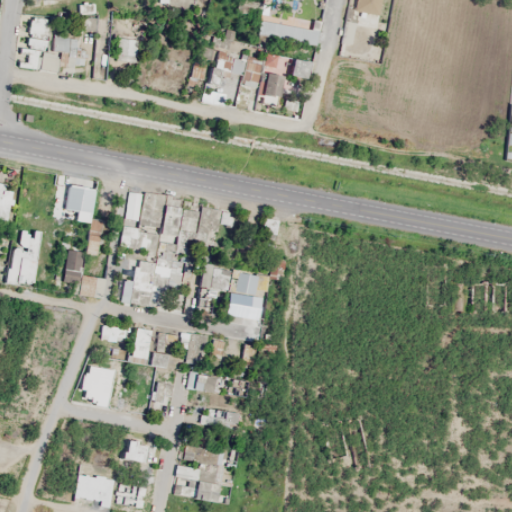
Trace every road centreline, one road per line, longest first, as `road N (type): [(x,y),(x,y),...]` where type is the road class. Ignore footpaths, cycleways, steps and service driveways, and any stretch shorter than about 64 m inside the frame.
road 1 (residential): [(0,73),(511,174)]
road 2 (primary): [(511,238),(0,141)]
road 3 (residential): [(127,166),(107,283),(17,511)]
road 4 (residential): [(250,334),(0,291)]
road 5 (residential): [(181,377),(152,511)]
road 6 (residential): [(332,0),(303,133)]
